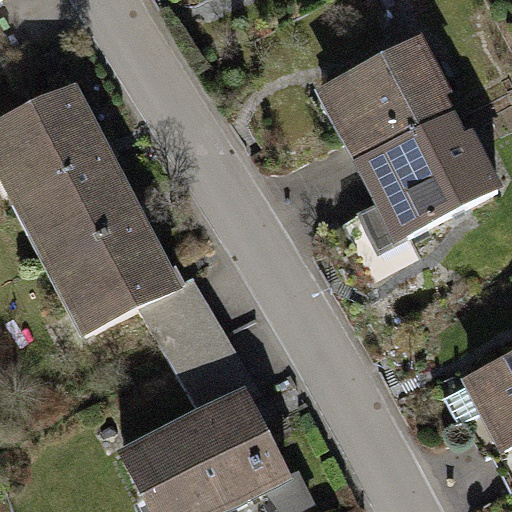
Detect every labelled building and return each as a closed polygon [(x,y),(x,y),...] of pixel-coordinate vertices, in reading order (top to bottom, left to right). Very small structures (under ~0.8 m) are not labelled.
[(334,130),(357,172),(451,122),(440,101),(446,98),(418,46),(330,92),(347,123),(334,130)] [(107,160),(72,95),(0,132),(0,152),(26,203),(107,160)] [(359,219),(379,255),(497,193),(468,137),(461,141),(451,122),(357,172),(377,210),(359,219)] [(142,226),(107,160),(26,203),(61,268),(142,226)] [(176,294),(142,226),(61,268),(96,335),(138,313),(176,294)] [(190,284),(176,294),(138,313),(171,366),(222,338),(190,284)] [(222,338),(171,366),(202,423),(244,400),(246,403),(256,397),(222,338)] [(487,415),(505,451),(511,446),(511,362),(471,384),(472,387),(445,401),(460,429),(487,415)] [(246,403),(244,400),(202,423),(123,463),(148,511),(228,511),(286,482),(246,403)] [(511,446),(505,451),(499,454),(511,479),(511,446)]
